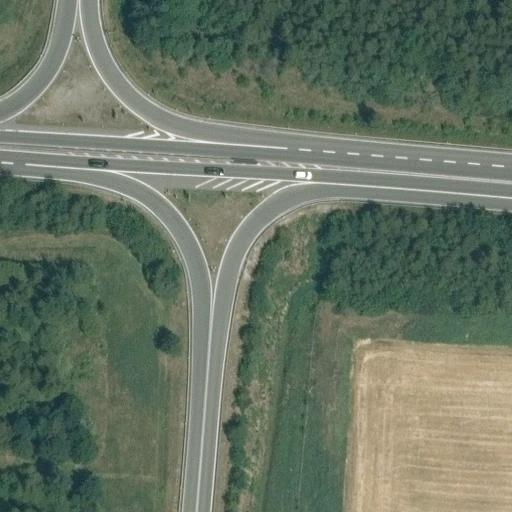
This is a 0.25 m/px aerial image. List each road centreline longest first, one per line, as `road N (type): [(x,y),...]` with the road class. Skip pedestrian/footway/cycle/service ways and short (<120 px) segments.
road 1 (trunk): [(0,170),(26,165),(366,185)]
road 2 (trunk): [(317,164),(0,143)]
road 3 (motorway): [(317,164),(290,148),(183,135),(144,116),(108,75),(86,0)]
road 4 (motorway): [(0,170),(116,188),(145,201),(191,254),(211,334)]
road 5 (motorway): [(211,334),(248,234),(295,201),(366,185)]
road 6 (motorway): [(200,511),(211,334)]
road 7 (motorway): [(75,0),(45,83),(0,120)]
